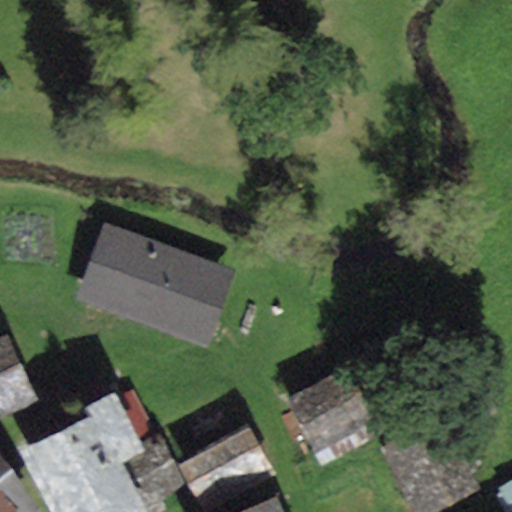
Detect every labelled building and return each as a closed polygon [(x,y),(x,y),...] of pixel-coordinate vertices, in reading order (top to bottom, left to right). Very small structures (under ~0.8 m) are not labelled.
[(226,271),(108,231),(86,295),(204,335),(226,271)] [(8,345),(0,348),(0,407),(28,398),(8,345)] [(371,417),(347,373),(295,401),(309,426),(319,445),(371,417)] [(95,409),(103,426),(32,459),(57,511),(143,511),(144,511),(181,494),(154,436),(133,445),(112,401),(95,409)] [(475,485),(448,431),(389,459),(414,511),(419,511),(444,500),(475,485)] [(268,471),(248,435),(187,467),(207,503),(268,471)] [(0,511),(27,511),(35,505),(0,465),(0,511)]
